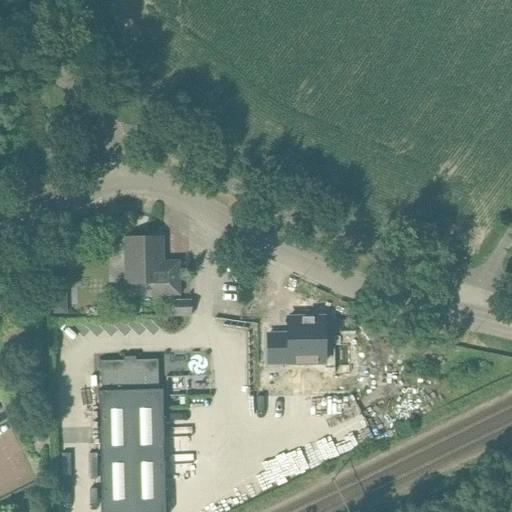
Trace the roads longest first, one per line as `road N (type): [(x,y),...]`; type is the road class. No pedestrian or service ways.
road 1 (unclassified): [(466,318),(368,291),(254,242),(161,187)]
road 2 (unclassified): [(0,47),(76,83),(111,135)]
road 3 (unclassified): [(0,240),(125,185)]
